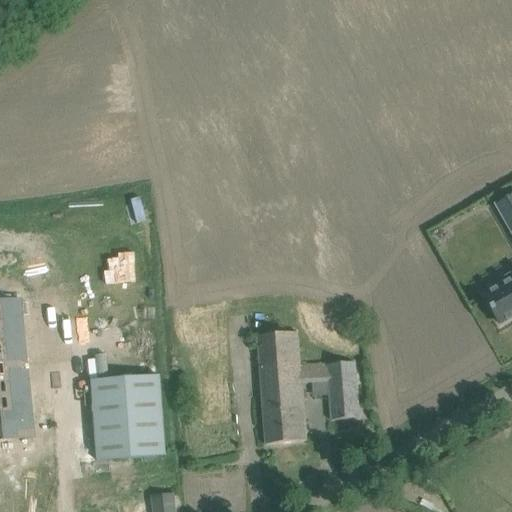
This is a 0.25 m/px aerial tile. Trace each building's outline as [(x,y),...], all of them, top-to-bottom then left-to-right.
[(500,325),(511,318),(511,274),(499,282),(502,286),(484,296),(500,325)] [(25,302),(0,303),(0,442),(9,442),(7,416),(32,415),(25,302)] [(302,384),(300,367),(297,334),(255,337),(266,446),(306,442),(302,384)] [(355,363),(300,367),(302,384),(313,383),(314,396),(330,395),(331,421),(359,420),(358,400),(356,374),(363,374),(362,362),(355,363)] [(160,377),(90,382),(96,462),(166,457),(160,377)] [(32,467),(46,467),(46,444),(33,443),(32,467)] [(123,495),(167,493),(166,465),(122,467),(123,495)] [(154,511),(174,511),(172,495),(152,497),(154,511)]
